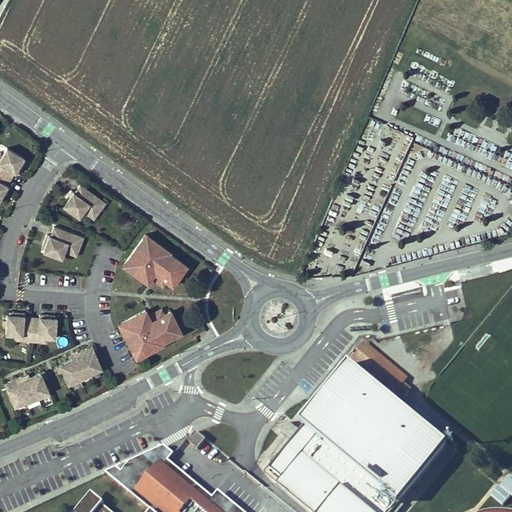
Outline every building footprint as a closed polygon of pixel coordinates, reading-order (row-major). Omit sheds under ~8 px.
[(18,165),(21,159),(23,157),(5,147),(1,154),(0,155),(0,172),(8,178),(12,171),(16,174),(21,166),(18,165)] [(5,184),(8,178),(0,172),(0,196),(2,193),(4,194),(9,187),(5,184)] [(99,210),(105,201),(79,183),(73,191),(70,188),(65,196),(67,197),(63,202),(62,204),(78,216),(83,210),(86,212),(91,204),(99,210)] [(91,204),(86,212),(93,218),(99,210),(91,204)] [(78,246),(82,236),(52,224),(49,233),(45,232),(42,240),(44,241),(42,247),(41,249),(60,257),(63,250),(66,251),(70,242),(78,246)] [(150,243),(153,239),(146,234),(143,238),(150,243)] [(133,266),(130,270),(147,283),(151,278),(153,275),(159,279),(157,282),(163,286),(166,281),(172,286),(182,272),(177,269),(182,262),(164,249),(165,248),(153,239),(150,243),(143,238),(126,261),(133,266)] [(70,242),(66,251),(74,255),(78,246),(70,242)] [(126,261),(123,265),(130,270),(133,266),(126,261)] [(187,266),(182,262),(177,269),(182,272),(187,266)] [(121,328),(134,353),(142,349),(144,354),(157,347),(156,345),(176,335),(173,328),(178,325),(171,311),(164,314),(161,309),(154,312),(156,315),(150,318),(148,315),(146,310),(127,319),(129,324),(121,328)] [(5,333),(13,333),(22,334),(22,332),(37,333),(37,335),(46,336),(55,336),(56,316),(54,316),(48,316),(48,313),(39,312),(39,317),(23,316),(24,311),(15,311),(15,313),(9,313),(6,313),(5,333)] [(127,319),(119,323),(121,328),(129,324),(127,319)] [(178,325),(173,328),(176,335),(182,332),(178,325)] [(13,333),(13,338),(46,341),(46,336),(37,335),(37,333),(22,332),(22,334),(13,333)] [(365,343),(362,345),(405,381),(407,378),(365,343)] [(402,401),(409,392),(401,386),(403,384),(405,381),(362,345),(358,350),(355,354),(353,352),(346,360),(353,365),(399,404),(402,401)] [(62,371),(69,386),(81,381),(80,378),(91,373),(102,368),(94,349),(89,351),(87,348),(74,354),(75,357),(71,359),(59,364),(62,371)] [(134,353),(136,358),(144,354),(142,349),(134,353)] [(259,470),(309,511),(400,511),(453,448),(353,365),(259,470)] [(38,399),(50,394),(44,379),(41,372),(29,377),(25,379),(23,376),(9,382),(11,385),(6,387),(14,406),(26,401),(37,397),(38,399)] [(403,384),(401,386),(409,392),(411,390),(403,384)] [(191,444),(192,445),(198,450),(207,440),(196,432),(192,437),(190,435),(187,436),(187,438),(188,439),(188,440),(189,442),(190,443),(191,444)] [(243,511),(224,496),(215,508),(198,494),(196,496),(192,493),(194,491),(181,480),(178,484),(161,470),(157,467),(161,463),(165,466),(168,462),(174,454),(165,447),(106,474),(153,511),(152,511),(113,511),(94,494),(79,511),(243,511)] [(501,487),(511,496),(511,480),(508,477),(501,487)]
